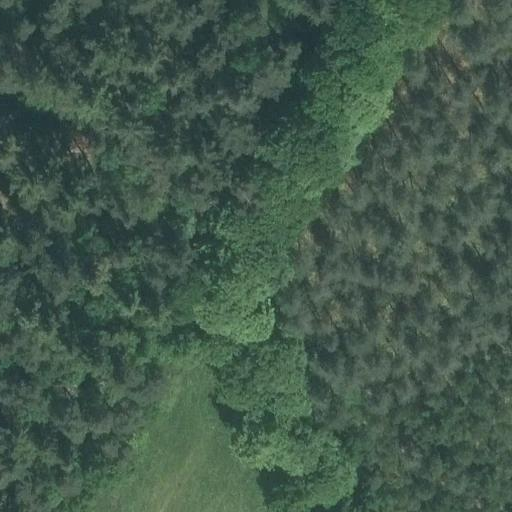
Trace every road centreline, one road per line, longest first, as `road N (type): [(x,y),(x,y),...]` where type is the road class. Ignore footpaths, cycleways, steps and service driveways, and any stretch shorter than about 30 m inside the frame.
road 1 (track): [(236,239),(233,279),(329,511)]
road 2 (track): [(383,0),(236,239)]
road 3 (track): [(236,239),(0,108)]
